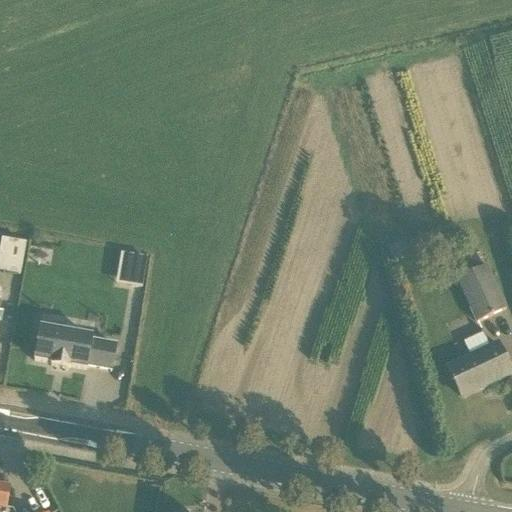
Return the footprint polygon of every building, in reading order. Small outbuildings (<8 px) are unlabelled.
[(1,240),(0,246),(0,260),(9,262),(7,273),(21,276),(26,244),(1,240)] [(387,248),(391,263),(405,259),(401,244),(387,248)] [(506,309),(486,266),(481,268),(474,253),(453,263),(460,279),(455,281),(474,324),(506,309)] [(147,259),(120,254),(118,269),(131,271),(129,287),(142,289),(147,259)] [(91,338),(40,329),(34,362),(51,365),(50,367),(68,370),(69,368),(86,371),(86,368),(111,373),(116,346),(91,342),(91,338)] [(497,345),(447,368),(461,398),(511,375),(497,345)] [(0,507),(6,509),(10,488),(0,486),(0,507)]
